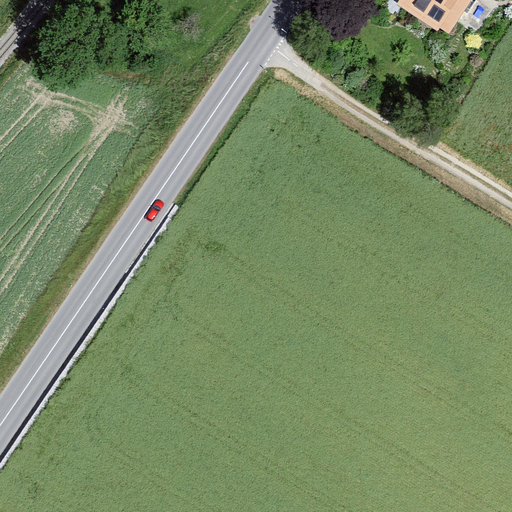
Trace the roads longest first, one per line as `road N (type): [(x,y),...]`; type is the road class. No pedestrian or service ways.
road 1 (tertiary): [(294,0),(0,426)]
road 2 (track): [(511,203),(263,46)]
